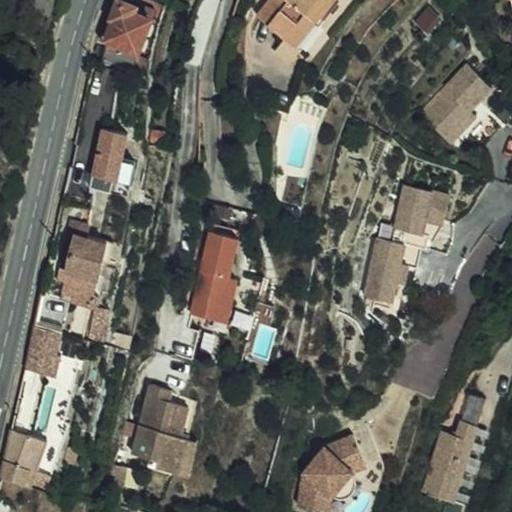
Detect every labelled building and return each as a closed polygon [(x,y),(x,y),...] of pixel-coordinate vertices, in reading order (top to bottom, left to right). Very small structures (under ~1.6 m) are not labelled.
[(9,0),(7,9),(42,17),(47,0),(9,0)] [(271,0),(262,14),(294,36),(284,52),(300,63),(311,47),(306,43),(335,0),(271,0)] [(342,0),(335,0),(306,43),(311,47),(342,0)] [(117,2),(111,20),(113,21),(107,39),(139,49),(153,11),(134,6),(135,7),(117,2)] [(101,62),(151,69),(153,59),(106,45),(101,62)] [(466,63),(422,116),(432,125),(437,119),(457,136),(476,113),(469,108),(490,83),(466,63)] [(488,112),(471,133),(484,144),(501,123),(488,112)] [(140,129),(151,130),(152,118),(140,117),(140,129)] [(102,125),(92,182),(119,187),(129,130),(102,125)] [(405,183),(393,240),(422,246),(430,207),(448,211),(451,193),(405,183)] [(430,207),(422,246),(431,248),(445,222),(448,211),(430,207)] [(93,228),(63,223),(60,238),(56,237),(54,242),(57,243),(55,258),(86,265),(93,228)] [(239,236),(213,230),(194,313),(230,321),(240,276),(230,274),(239,236)] [(393,240),(378,237),(366,293),(393,298),(401,259),(418,263),(422,246),(393,240)] [(405,278),(408,261),(401,259),(398,276),(405,278)] [(59,373),(66,328),(34,323),(27,368),(59,373)] [(174,427),(183,398),(163,393),(165,383),(146,378),(125,447),(143,453),(142,458),(173,466),(182,430),(174,427)] [(455,503),(487,400),(467,393),(453,436),(445,433),(425,494),(455,503)] [(315,479),(339,455),(354,451),(353,449),(369,444),(363,417),(309,429),(286,455),(279,487),(310,493),(315,479)] [(30,427),(15,424),(3,475),(29,482),(32,466),(40,467),(45,443),(28,439),(30,427)] [(173,466),(181,468),(192,433),(182,430),(173,466)] [(322,482),(325,482),(328,481),(332,480),(335,478),(338,475),(340,472),(341,468),(341,465),(341,461),(340,457),(339,455),(315,479),(318,481),(322,482)]
